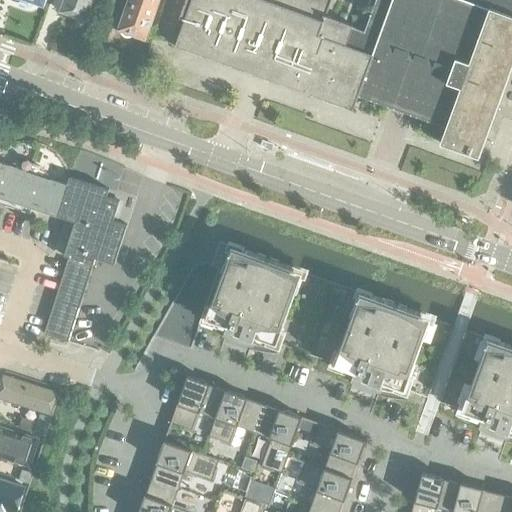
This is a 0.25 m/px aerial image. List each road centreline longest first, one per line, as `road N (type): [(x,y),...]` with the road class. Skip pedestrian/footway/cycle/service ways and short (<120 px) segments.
road 1 (secondary): [(0,81),(511,262)]
road 2 (residential): [(157,400),(172,366),(189,360),(418,443)]
road 3 (residential): [(0,345),(157,400)]
